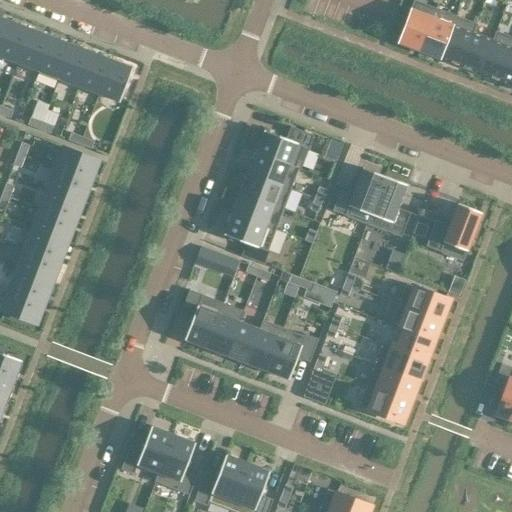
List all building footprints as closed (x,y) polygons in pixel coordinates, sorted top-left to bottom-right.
[(436,8),(415,0),(413,0),(398,42),(420,51),(436,8)] [(456,15),(436,8),(420,51),(440,58),(456,15)] [(476,23),(456,15),(440,58),(460,66),(473,32),(476,23)] [(0,50),(11,21),(0,17),(0,50)] [(31,29),(11,21),(0,50),(0,55),(19,63),(31,29)] [(52,37),(31,29),(19,63),(39,70),(52,37)] [(511,36),(497,31),(493,40),(480,74),(500,81),(511,50),(511,36)] [(493,40),(473,32),(460,66),(480,74),(493,40)] [(72,45),(52,37),(39,70),(59,78),(72,45)] [(92,52),(72,45),(59,78),(79,86),(92,52)] [(511,85),(511,51),(500,81),(511,85)] [(112,60),(92,52),(79,86),(99,94),(112,60)] [(133,68),(112,60),(99,94),(120,102),(133,68)] [(13,110),(2,106),(0,111),(0,113),(10,118),(13,110)] [(47,110),(42,121),(54,125),(58,114),(47,110)] [(40,129),(42,121),(31,117),(28,125),(40,129)] [(54,125),(42,121),(40,129),(51,133),(54,125)] [(291,126),(286,138),(264,130),(256,152),(299,168),(299,169),(300,170),(314,135),(291,126)] [(83,137),(71,132),(69,140),(80,144),(83,137)] [(94,141),(83,137),(80,144),(91,148),(94,141)] [(30,146),(23,143),(18,154),(26,157),(30,146)] [(382,145),(379,160),(410,167),(413,152),(382,145)] [(65,147),(57,168),(90,181),(98,160),(65,147)] [(291,189),(299,169),(299,168),(256,152),(248,172),(291,189)] [(22,168),(26,157),(18,154),(14,165),(22,168)] [(306,165),(303,190),(316,192),(320,167),(306,165)] [(83,201),(90,181),(57,168),(49,188),(83,201)] [(363,168),(354,191),(342,186),(333,210),(367,223),(385,176),(363,168)] [(291,189),(248,172),(241,192),(284,209),(291,189)] [(367,223),(402,237),(411,212),(399,208),(407,185),(385,176),(367,223)] [(14,186),(7,183),(3,194),(10,197),(14,186)] [(327,189),(319,186),(315,197),(322,200),(327,189)] [(75,221),(83,201),(49,188),(41,209),(75,221)] [(276,229),(284,209),(241,192),(233,213),(276,229)] [(0,205),(6,208),(10,197),(3,194),(0,200),(0,205)] [(318,212),(322,200),(315,197),(310,209),(318,212)] [(458,203),(449,226),(435,221),(426,246),(464,261),(482,212),(458,203)] [(67,242),(75,221),(41,209),(33,229),(67,242)] [(224,235),(246,243),(241,255),(265,264),(270,251),(268,250),(276,229),(233,213),(224,235)] [(428,226),(418,222),(413,234),(424,237),(428,226)] [(59,262),(67,242),(33,229),(26,249),(59,262)] [(317,232),(309,229),(305,240),(313,243),(317,232)] [(52,282),(59,262),(26,249),(18,269),(52,282)] [(234,276),(240,261),(228,257),(223,272),(234,276)] [(260,269),(249,264),(246,272),(257,276),(260,269)] [(44,302),(52,282),(18,269),(10,289),(44,302)] [(271,273),(260,269),(257,276),(268,280),(271,273)] [(356,275),(348,272),(344,283),(352,286),(356,275)] [(302,278),(291,274),(288,282),(299,286),(302,278)] [(466,280),(455,275),(449,291),(460,295),(466,280)] [(314,283),(302,278),(299,286),(311,290),(314,283)] [(352,286),(344,283),(340,295),(347,298),(352,286)] [(449,299),(406,283),(398,304),(441,320),(449,299)] [(36,323),(44,302),(10,289),(2,310),(36,323)] [(224,302),(189,289),(180,313),(193,317),(185,339),(207,347),(224,302)] [(245,311),(224,302),(207,347),(227,355),(240,321),(240,322),(245,311)] [(434,341),(441,320),(398,304),(390,325),(400,329),(400,328),(434,341)] [(343,316),(335,313),(331,324),(338,327),(343,316)] [(267,370),(284,327),(263,319),(259,329),(260,329),(247,363),(267,370)] [(260,329),(259,329),(240,322),(240,321),(227,355),(247,363),(260,329)] [(334,339),(338,327),(331,324),(326,336),(334,339)] [(319,339),(305,334),(305,335),(284,327),(267,370),(289,379),(298,357),(310,362),(319,339)] [(426,361),(434,341),(400,328),(400,329),(392,347),(392,348),(426,361)] [(392,348),(392,347),(383,344),(375,365),(418,381),(426,361),(392,348)] [(22,360),(0,351),(0,375),(14,381),(22,360)] [(327,356),(319,353),(315,365),(323,368),(327,356)] [(511,367),(502,363),(493,386),(505,391),(497,413),(511,418),(511,367)] [(323,368),(315,365),(311,376),(318,379),(323,368)] [(410,401),(418,381),(375,365),(367,385),(410,401)] [(14,381),(0,375),(0,398),(6,401),(14,381)] [(402,422),(410,401),(367,385),(359,406),(402,422)] [(155,482),(174,434),(151,426),(142,449),(130,444),(121,469),(134,474),(138,464),(158,472),(154,481),(155,482)] [(196,442),(174,434),(155,482),(190,495),(199,471),(188,467),(187,466),(196,442)] [(230,510),(248,463),(226,454),(217,478),(205,473),(194,501),(207,506),(209,502),(230,510)] [(270,471),(248,463),(230,510),(234,511),(268,511),(273,499),(261,494),(270,471)] [(286,484),(281,495),(289,498),(293,487),(286,484)] [(328,489),(320,510),(325,511),(368,511),(371,505),(328,489)] [(285,509),(289,498),(281,495),(277,506),(285,509)]
